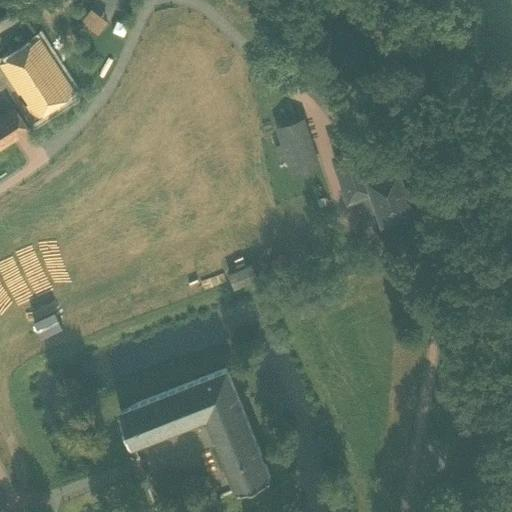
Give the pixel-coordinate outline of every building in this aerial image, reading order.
[(0,25),(23,13),(15,0),(10,0),(0,5),(0,25)] [(111,21),(92,6),(80,21),(99,37),(111,21)] [(26,105),(36,119),(76,92),(40,38),(0,64),(19,94),(23,92),(30,103),(26,105)] [(272,53),(323,99),(332,89),(281,43),(272,53)] [(17,111),(0,122),(11,139),(28,128),(17,111)] [(286,160),(291,177),(321,167),(305,117),(275,126),(281,143),(274,145),(279,162),(286,160)] [(0,146),(11,139),(0,122),(0,146)] [(358,196),(367,224),(382,218),(383,220),(413,209),(398,166),(386,170),(383,159),(365,165),(363,157),(360,147),(334,155),(349,199),(358,196)] [(380,150),(363,157),(365,165),(383,159),(380,150)] [(422,263),(427,275),(444,267),(439,256),(422,263)] [(229,275),(235,288),(257,279),(251,265),(229,275)] [(227,368),(194,381),(120,410),(130,442),(143,438),(145,444),(152,441),(150,435),(207,412),(238,488),(270,475),(227,368)]
